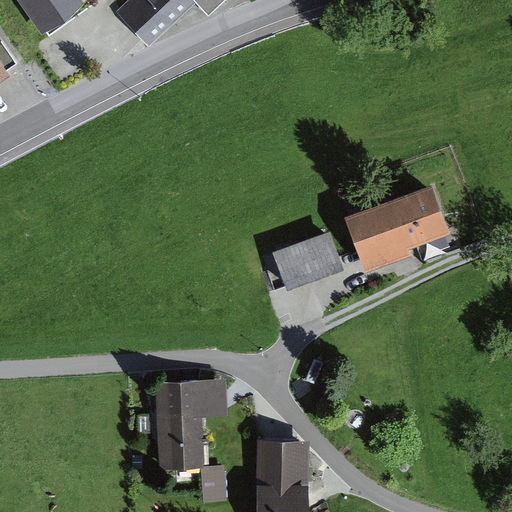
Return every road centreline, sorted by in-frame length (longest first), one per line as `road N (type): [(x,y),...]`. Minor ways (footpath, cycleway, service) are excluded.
road 1 (residential): [(0,372),(191,358),(255,368),(355,477),(420,511)]
road 2 (tertiary): [(0,144),(124,78),(308,0)]
